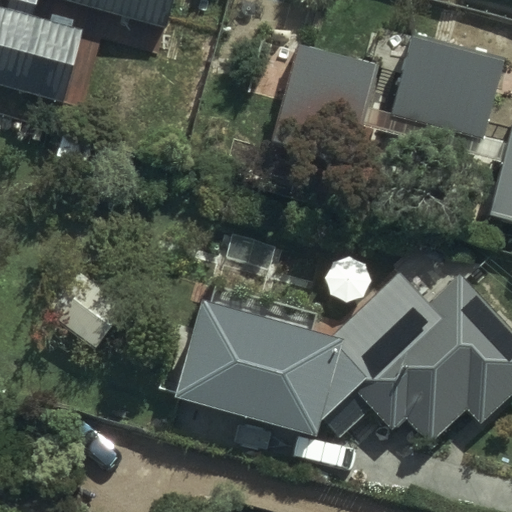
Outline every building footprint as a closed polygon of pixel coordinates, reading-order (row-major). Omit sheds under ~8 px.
[(381,70),(296,49),(269,152),(354,174),(381,70)] [(500,71),(408,50),(388,142),(480,162),(500,71)] [(511,144),(493,227),(511,231),(511,144)] [(121,312),(78,282),(47,327),(90,357),(121,312)] [(212,309),(201,306),(171,414),(332,458),(338,453),(355,472),(382,447),(387,452),(402,438),(426,463),(464,428),(477,442),(511,409),(511,350),(456,291),(429,316),(398,283),(330,345),(306,339),(310,328),(214,301),(212,309)]
